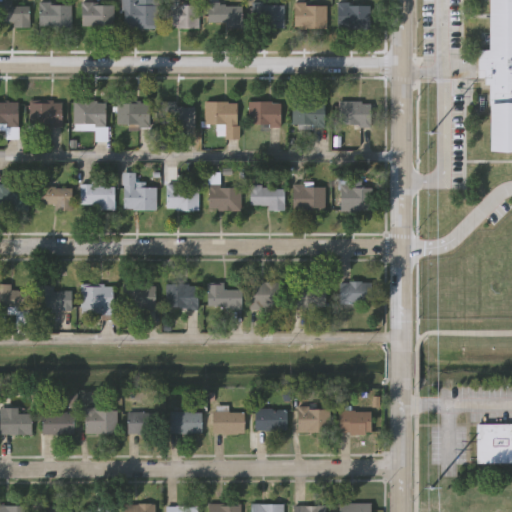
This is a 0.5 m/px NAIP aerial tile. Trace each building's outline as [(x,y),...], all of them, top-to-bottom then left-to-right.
[(157,27),(122,27),(122,0),(138,0),(138,4),(157,4),(157,27)] [(476,47),(488,48),(488,0),(511,0),(511,150),(489,150),(490,84),(483,84),(483,68),(476,68),(476,47)] [(71,26),(39,26),(39,2),(71,2),(71,26)] [(81,26),(81,2),(114,2),(114,26),(81,26)] [(29,24),(0,24),(0,3),(29,4),(29,24)] [(166,27),(166,3),(201,3),(201,27),(166,27)] [(250,3),(284,3),(284,25),(250,25),(250,3)] [(327,28),(294,28),(294,3),(327,3),(327,28)] [(242,4),(242,26),(209,26),(209,4),(242,4)] [(368,5),(368,28),(342,28),(342,5),(368,5)] [(0,100),(19,100),(19,125),(0,125),(0,100)] [(73,124),(73,100),(106,100),(106,124),(73,124)] [(28,126),(28,101),(61,101),(61,126),(28,126)] [(238,101),(238,138),(225,138),(225,124),(204,124),(204,101),(238,101)] [(248,124),(248,101),(281,101),(281,124),(248,124)] [(291,101),(325,101),(325,125),(291,125),(291,101)] [(338,124),(338,101),(371,101),(371,124),(338,124)] [(149,102),(149,125),(117,125),(117,102),(149,102)] [(160,124),(160,103),(195,103),(195,124),(160,124)] [(157,209),(123,209),(123,172),(135,172),(135,184),(157,184),(157,209)] [(0,209),(0,184),(28,184),(28,209),(0,209)] [(166,209),(166,184),(198,184),(198,209),(166,209)] [(293,209),(293,184),(325,184),(325,209),(293,209)] [(115,208),(80,208),(80,185),(115,185),(115,208)] [(35,206),(35,186),(72,186),(72,206),(35,206)] [(241,186),(241,209),(209,209),(209,186),(241,186)] [(250,207),(250,186),(285,186),(285,207),(250,207)] [(352,210),(352,186),(370,186),(370,210),(352,210)] [(371,303),(338,303),(338,281),(371,281),(371,303)] [(251,307),(250,282),(282,282),(283,307),(251,307)] [(294,307),(294,282),(329,282),(329,306),(294,307)] [(166,307),(166,283),(198,284),(198,308),(166,307)] [(242,307),(207,307),(208,283),(224,284),(224,288),(242,288),(242,307)] [(156,312),(125,312),(125,285),(156,284),(156,312)] [(0,309),(0,285),(10,285),(10,290),(30,290),(30,309),(0,309)] [(53,290),(71,290),(71,308),(39,308),(39,285),(53,285),(53,290)] [(82,285),(113,285),(113,313),(81,313),(82,285)] [(0,433),(0,406),(17,406),(17,412),(31,412),(31,433),(0,433)] [(329,406),(329,431),(296,431),(296,406),(329,406)] [(84,432),(84,407),(115,407),(116,432),(84,432)] [(254,429),(254,408),(286,408),(286,429),(254,429)] [(338,432),(338,409),(370,409),(370,432),(338,432)] [(41,432),(41,410),(73,410),(73,432),(41,432)] [(127,432),(127,410),(155,410),(155,432),(127,432)] [(201,410),(201,432),(169,432),(169,410),(201,410)] [(211,410),(244,410),(244,432),(211,432),(211,410)] [(511,463),(476,463),(477,423),(511,423),(511,463)] [(154,502),(154,511),(122,511),(122,502),(154,502)] [(249,511),(249,502),(282,502),(282,511),(249,511)] [(370,502),(370,511),(337,511),(337,502),(370,502)] [(206,511),(206,503),(240,503),(240,511),(206,511)]
